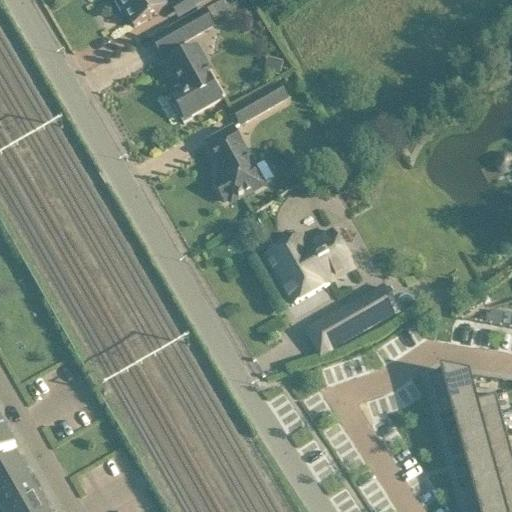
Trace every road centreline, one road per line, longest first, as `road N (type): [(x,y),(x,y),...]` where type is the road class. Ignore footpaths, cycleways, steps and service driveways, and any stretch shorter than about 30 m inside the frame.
road 1 (residential): [(328,511),(22,0)]
road 2 (residential): [(511,367),(433,355),(340,399),(410,511)]
road 3 (residential): [(77,511),(0,376)]
